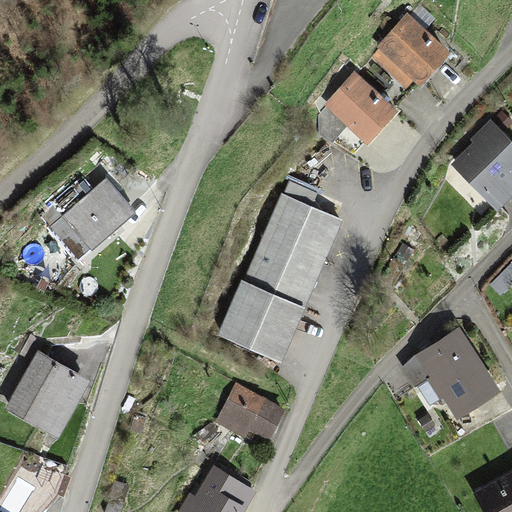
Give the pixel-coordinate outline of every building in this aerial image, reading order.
[(410,18),(379,52),(415,86),(447,52),(410,18)] [(353,76),(326,103),(366,143),(393,117),(353,76)] [(511,141),(493,122),(450,164),(498,214),(511,200),(511,141)] [(106,185),(63,221),(90,253),(134,218),(106,185)] [(282,192),(219,334),(283,362),(345,220),(282,192)] [(461,335),(417,359),(450,419),(495,395),(461,335)] [(36,355),(7,410),(58,437),(87,382),(36,355)] [(281,412),(234,388),(217,422),(241,434),(243,429),(267,441),(281,412)] [(213,463),(180,511),(245,511),(246,511),(224,496),(236,479),(213,463)] [(511,511),(511,473),(477,494),(487,511),(511,511)]
